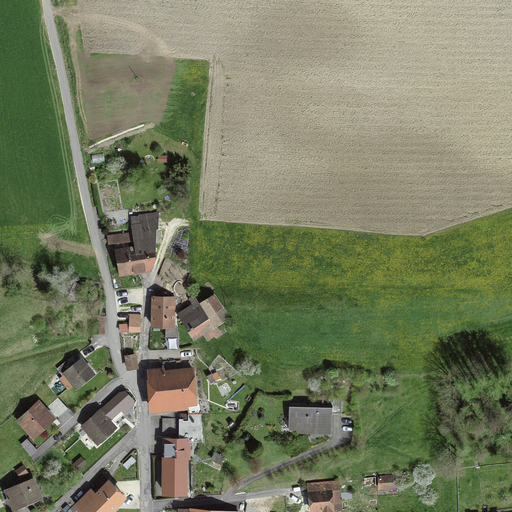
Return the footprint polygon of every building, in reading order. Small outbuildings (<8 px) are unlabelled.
[(154,258),(158,212),(132,216),(135,232),(107,236),(108,243),(115,243),(120,275),(151,268),(154,258)] [(230,319),(215,295),(200,304),(195,296),(190,299),(194,307),(180,315),(195,340),(204,334),(208,340),(225,329),(222,324),(230,319)] [(171,297),(150,298),(151,325),(173,324),(171,297)] [(129,323),(121,323),(121,331),(140,330),(140,314),(129,314),(129,323)] [(103,317),(94,317),(95,334),(104,333),(103,317)] [(138,355),(128,355),(129,370),(139,369),(138,355)] [(98,374),(83,357),(63,374),(78,391),(98,374)] [(189,370),(147,371),(148,408),(190,407),(189,370)] [(107,397),(78,426),(98,446),(117,426),(111,420),(120,410),(107,397)] [(56,418),(38,399),(16,420),(34,439),(56,418)] [(342,407),(297,405),(296,431),(341,433),(342,407)] [(164,456),(191,454),(190,444),(202,443),(200,417),(161,420),(163,440),(164,456)] [(191,454),(164,456),(167,496),(193,494),(191,454)] [(399,474),(380,475),(381,489),(400,488),(399,474)] [(34,476),(4,490),(14,511),(44,498),(34,476)] [(93,486),(76,504),(83,511),(114,511),(129,497),(110,479),(98,492),(93,486)] [(344,481),(313,485),(316,511),(339,511),(348,511),(344,481)]
